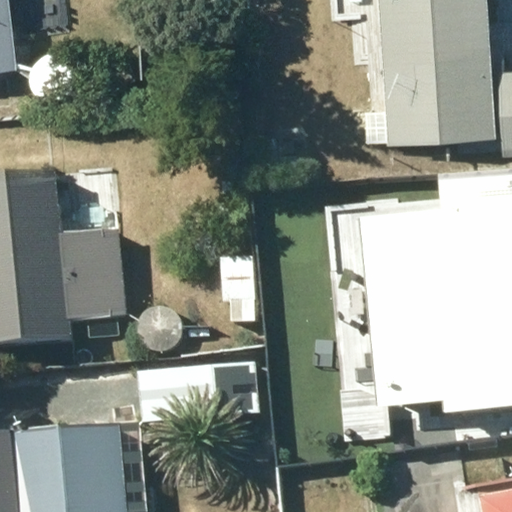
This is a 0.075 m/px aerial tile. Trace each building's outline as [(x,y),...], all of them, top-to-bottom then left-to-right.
[(6,0),(0,0),(0,64),(14,63),(6,0)] [(375,0),(382,105),(361,106),(363,140),(494,132),(485,0),(375,0)] [(171,16),(139,17),(141,74),(173,73),(171,16)] [(511,66),(496,67),(500,151),(511,150),(511,66)] [(440,213),(356,222),(375,410),(441,403),(442,417),(511,409),(511,167),(436,176),(440,213)] [(0,175),(0,346),(70,339),(69,321),(125,316),(117,230),(56,236),(50,170),(0,175)] [(253,302),(251,259),(219,260),(221,304),(253,302)] [(254,364),(136,375),(141,424),(259,413),(254,364)] [(250,414),(222,431),(240,460),(268,442),(250,414)] [(0,439),(0,511),(134,511),(146,511),(137,426),(0,439)] [(453,511),(445,462),(374,475),(380,511),(453,511)] [(511,511),(511,481),(477,488),(481,511),(511,511)] [(230,492),(232,511),(255,511),(254,490),(230,492)]
